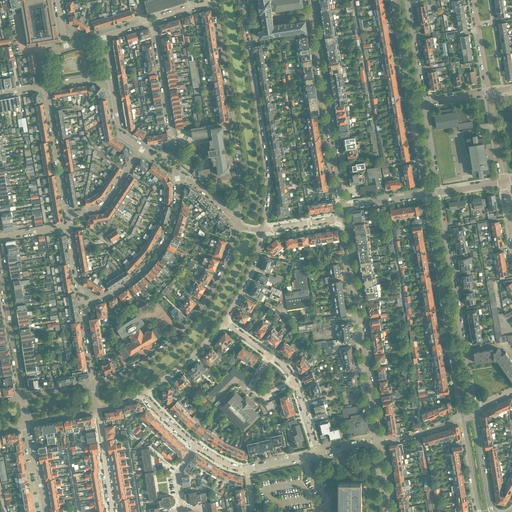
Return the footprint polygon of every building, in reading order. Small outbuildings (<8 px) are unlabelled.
[(18,0),(20,6),(21,9),(26,39),(25,39),(27,47),(34,46),(38,45),(42,44),(58,42),(57,34),(56,34),(55,28),(56,28),(54,21),(52,9),(50,0),(18,0)] [(146,0),(144,1),(147,13),(151,12),(151,13),(157,11),(157,10),(163,8),(164,9),(170,7),(170,6),(176,4),(176,5),(183,3),(182,2),(186,1),(185,0),(146,0)] [(294,38),(298,37),(302,37),(308,36),(307,33),(306,30),(305,22),(287,25),(273,27),(272,14),(272,12),(274,12),(274,13),(303,9),(301,0),(272,0),(270,1),(269,0),(258,0),(259,3),(257,3),(258,6),(259,13),(259,16),(260,15),(263,32),(258,32),(259,41),(275,38),(285,36),(286,41),(294,39),(294,38)] [(425,5),(417,7),(418,14),(426,12),(428,12),(427,5),(425,5)] [(124,7),(122,7),(125,19),(131,18),(129,10),(128,10),(126,10),(124,7)] [(73,16),(68,17),(69,25),(72,24),(76,18),(77,16),(79,12),(74,13),(74,15),(75,16),(74,17),(73,16)] [(107,12),(106,13),(107,17),(109,24),(109,25),(115,23),(112,16),(109,17),(108,12),(107,12)] [(426,12),(418,14),(419,20),(427,19),(434,18),(433,15),(429,16),(428,12),(426,12)] [(102,13),(100,14),(104,26),(109,25),(109,24),(107,17),(106,13),(103,14),(103,13),(102,13)] [(76,18),(72,24),(77,27),(83,17),(81,16),(78,20),(76,18)] [(83,17),(77,27),(81,30),(85,24),(83,22),(85,18),(83,17)] [(92,18),(90,19),(92,26),(93,26),(94,29),(99,28),(98,28),(96,20),(93,21),(92,18)] [(427,19),(419,20),(420,27),(428,25),(430,25),(429,21),(434,20),(434,18),(427,19)] [(85,24),(81,30),(82,33),(89,31),(88,26),(87,25),(88,23),(87,22),(85,24)] [(333,26),(324,27),(325,34),(336,32),(335,25),(333,26)] [(420,27),(419,28),(420,30),(421,31),(421,33),(431,32),(432,31),(432,32),(434,32),(434,30),(432,30),(431,25),(430,25),(428,25),(420,27)] [(143,30),(137,32),(140,40),(140,41),(145,40),(145,38),(143,30)] [(430,38),(422,39),(423,46),(431,45),(434,44),(433,37),(430,38)] [(261,44),(252,46),(253,52),(255,52),(255,53),(268,51),(267,49),(262,50),(261,44)] [(423,46),(423,47),(423,50),(424,53),(432,51),(435,51),(439,50),(439,47),(435,48),(434,44),(431,45),(423,46)] [(13,54),(11,46),(5,47),(9,69),(17,68),(15,57),(13,54)] [(268,51),(255,53),(256,59),(257,58),(257,60),(260,60),(260,59),(264,58),(264,55),(265,54),(264,54),(268,53),(268,51)] [(340,54),(328,56),(329,63),(341,61),(340,56),(340,54)] [(433,58),(425,59),(427,66),(431,65),(437,64),(435,57),(433,58)] [(260,60),(257,60),(258,67),(270,66),(270,63),(266,64),(266,61),(265,62),(264,58),(260,59),(260,60)] [(192,61),(189,61),(193,87),(198,87),(194,60),(192,61)] [(270,66),(258,67),(260,75),(262,74),(263,75),(267,74),(266,69),(267,69),(267,68),(271,68),(270,66)] [(342,67),(330,69),(331,74),(343,73),(346,72),(345,66),(342,67)] [(429,78),(438,77),(437,71),(444,70),(444,67),(436,68),(436,71),(428,73),(429,78)] [(455,86),(461,85),(459,76),(462,76),(461,67),(458,67),(459,75),(453,76),(454,82),(453,83),(454,85),(455,85),(455,86)] [(466,77),(466,80),(468,80),(468,84),(476,83),(474,71),(466,72),(467,76),(466,77)] [(145,79),(145,81),(157,79),(156,73),(144,75),(145,77),(149,77),(149,78),(145,79)] [(260,76),(259,77),(260,82),(272,80),(272,78),(268,79),(268,78),(267,78),(267,74),(263,75),(262,74),(260,75),(260,76)] [(221,79),(213,81),(214,87),(214,88),(223,86),(223,85),(222,80),(221,80),(221,79)] [(272,80),(260,82),(261,88),(262,88),(262,90),(264,90),(265,89),(269,88),(268,84),(269,84),(269,83),(273,83),(272,80)] [(434,90),(438,89),(438,90),(442,89),(441,82),(439,83),(430,84),(431,90),(431,91),(434,90)] [(92,91),(95,93),(100,87),(96,84),(95,86),(92,84),(89,88),(91,90),(89,92),(90,92),(92,91)] [(343,85),(333,86),(334,93),(344,92),(346,91),(345,88),(344,88),(343,85)] [(213,91),(212,91),(213,95),(215,94),(223,93),(223,92),(224,92),(223,87),(223,86),(214,88),(214,89),(212,89),(213,91)] [(100,87),(95,93),(99,96),(97,97),(98,98),(100,96),(102,98),(105,93),(102,91),(104,89),(100,87)] [(264,90),(262,90),(263,97),(275,95),(278,95),(277,92),(275,93),(271,93),(270,93),(269,88),(265,89),(264,90)] [(316,89),(304,91),(305,94),(305,98),(317,96),(316,89)] [(275,95),(263,97),(264,104),(266,104),(267,105),(271,104),(270,99),(272,99),(272,98),(275,98),(275,95)] [(309,106),(307,107),(307,111),(309,110),(319,109),(318,102),(308,103),(309,106)] [(264,106),(263,106),(264,112),(277,110),(276,108),(276,107),(276,103),(271,104),(267,105),(266,104),(264,104),(264,106)] [(438,111),(434,112),(434,115),(435,115),(437,129),(458,125),(458,129),(472,126),(472,122),(467,122),(466,113),(470,113),(470,111),(469,106),(447,110),(447,114),(438,115),(438,111)] [(277,110),(264,112),(265,120),(268,119),(273,118),(273,114),(274,114),(274,113),(277,113),(277,110)] [(21,111),(19,112),(16,112),(19,127),(23,127),(24,132),(27,132),(25,118),(22,118),(21,111)] [(346,117),(337,118),(339,125),(350,123),(349,119),(349,116),(346,117)] [(268,119),(265,120),(266,125),(267,125),(267,127),(279,125),(278,119),(275,120),(275,123),(274,123),(273,118),(268,119)] [(213,124),(190,128),(191,132),(192,138),(208,136),(209,141),(209,144),(208,145),(209,148),(207,149),(208,156),(210,155),(211,159),(212,159),(213,166),(213,168),(201,170),(201,167),(194,168),(194,172),(193,172),(192,174),(198,178),(199,179),(218,176),(218,174),(228,173),(227,165),(226,165),(224,152),(224,147),(223,147),(221,134),(222,134),(221,126),(213,127),(213,124)] [(267,128),(267,129),(268,134),(270,134),(271,134),(275,134),(275,129),(277,128),(279,128),(279,125),(267,127),(267,128)] [(137,127),(133,134),(137,137),(142,130),(137,127)] [(142,130),(137,137),(141,140),(142,139),(147,142),(146,137),(144,136),(146,133),(142,130)] [(270,134),(268,134),(269,142),(281,140),(281,138),(279,138),(278,133),(276,134),(275,134),(271,134),(270,134)] [(105,140),(101,140),(102,144),(113,137),(112,136),(111,134),(104,135),(105,140)] [(344,137),(345,144),(356,142),(355,140),(358,140),(357,135),(344,137)] [(489,172),(490,172),(488,163),(487,163),(484,147),(485,147),(484,138),(477,139),(477,136),(473,136),(473,138),(467,139),(469,153),(471,153),(472,162),(471,163),(473,176),(480,175),(480,177),(483,177),(483,176),(490,175),(489,172)] [(113,137),(102,144),(104,145),(105,146),(107,143),(111,146),(115,140),(113,139),(113,137)] [(113,148),(110,152),(112,153),(119,143),(115,140),(111,146),(113,148)] [(281,140),(269,142),(270,148),(271,147),(271,149),(273,149),(274,148),(278,148),(279,148),(282,147),(282,142),(281,140)] [(119,143),(112,153),(114,155),(117,150),(119,151),(123,145),(119,143)] [(273,149),(271,149),(272,157),(284,155),(284,152),(283,147),(282,147),(279,148),(278,148),(274,148),(273,149)] [(121,156),(123,158),(128,151),(127,151),(127,150),(125,149),(124,149),(123,148),(118,157),(120,159),(121,156)] [(350,150),(350,153),(348,154),(348,158),(358,156),(357,149),(350,150)] [(128,151),(123,158),(126,159),(124,162),(126,163),(132,154),(131,154),(131,153),(129,152),(128,152),(128,151)] [(284,155),(272,157),(273,164),(276,163),(276,164),(280,163),(280,158),(281,158),(285,157),(284,155)] [(361,169),(366,168),(364,159),(352,161),(352,166),(350,166),(350,172),(361,170),(361,169)] [(138,167),(140,169),(144,163),(144,162),(144,161),(142,160),(141,160),(140,160),(134,168),(136,170),(138,167)] [(144,163),(140,169),(142,170),(141,173),(143,174),(149,165),(148,165),(148,164),(146,163),(145,163),(144,163)] [(274,166),(273,166),(273,172),(286,170),(286,167),(283,168),(282,163),(280,163),(276,164),(276,163),(273,164),(274,166)] [(109,164),(108,166),(119,173),(122,169),(116,165),(114,168),(109,164)] [(152,164),(146,173),(148,174),(149,172),(151,173),(151,174),(152,174),(156,167),(155,167),(156,167),(152,164)] [(108,166),(107,168),(112,171),(110,173),(116,177),(119,173),(108,166)] [(156,167),(152,174),(154,176),(153,177),(152,179),(152,180),(154,181),(160,171),(156,167)] [(368,176),(369,179),(375,178),(376,185),(360,187),(361,194),(383,191),(380,167),(367,169),(368,176)] [(286,170),(273,172),(274,177),(275,177),(276,179),(278,179),(279,178),(283,177),(282,173),(283,173),(283,172),(286,172),(286,170)] [(160,171),(154,181),(155,182),(156,182),(158,180),(158,178),(160,179),(165,174),(160,171)] [(104,172),(103,174),(114,181),(116,177),(110,173),(109,175),(104,172)] [(350,179),(351,184),(364,182),(364,181),(364,177),(363,177),(362,177),(362,174),(359,175),(359,173),(350,175),(350,179)] [(103,174),(102,176),(107,179),(105,181),(111,185),(114,181),(103,174)] [(165,174),(160,179),(162,184),(169,180),(167,176),(166,174),(165,174)] [(130,175),(127,179),(138,186),(139,184),(135,181),(136,179),(130,175)] [(278,179),(276,179),(277,186),(289,184),(288,182),(285,182),(284,177),(283,177),(279,178),(278,179)] [(127,179),(125,183),(131,187),(132,185),(137,188),(138,186),(127,179)] [(99,180),(98,181),(109,189),(111,185),(105,181),(104,183),(99,180)] [(169,180),(162,184),(164,188),(172,187),(172,186),(170,184),(171,183),(169,180)] [(98,181),(97,183),(102,186),(101,188),(106,192),(109,189),(98,181)] [(125,183),(122,187),(133,194),(134,192),(130,189),(131,187),(125,183)] [(289,184),(277,186),(278,193),(280,193),(281,194),(285,193),(284,188),(286,188),(286,187),(289,187),(289,184)] [(186,197),(187,198),(193,190),(188,187),(186,186),(184,188),(182,191),(182,195),(185,198),(186,197)] [(122,187),(120,191),(126,195),(127,193),(132,196),(133,194),(122,187)] [(101,188),(98,193),(102,197),(104,196),(106,192),(101,188)] [(193,190),(187,198),(192,201),(198,194),(193,190)] [(120,191),(117,194),(128,202),(128,201),(131,203),(132,201),(125,196),(126,195),(120,191)] [(278,195),(277,196),(278,201),(291,199),(290,197),(289,198),(288,192),(286,193),(285,193),(281,194),(280,193),(278,193),(278,195)] [(98,193),(93,195),(98,202),(101,200),(101,199),(102,197),(98,193)] [(117,194),(115,198),(121,202),(122,200),(127,203),(128,202),(117,194)] [(93,195),(89,198),(92,204),(94,203),(94,204),(98,202),(93,195)] [(191,203),(189,205),(189,206),(188,207),(189,208),(189,209),(193,205),(194,205),(196,203),(198,205),(203,199),(202,198),(201,196),(200,196),(199,195),(193,201),(194,201),(192,204),(191,203)] [(494,195),(488,196),(490,210),(493,209),(493,211),(496,210),(495,209),(497,209),(494,195)] [(481,197),(473,199),(475,210),(483,208),(483,207),(486,206),(484,199),(481,199),(481,197)] [(115,198),(112,202),(123,209),(124,207),(120,204),(121,202),(115,198)] [(326,199),(326,200),(328,211),(328,210),(330,210),(330,211),(335,210),(333,200),(329,200),(329,198),(326,199)] [(203,199),(198,205),(200,207),(198,209),(200,211),(202,208),(202,209),(207,203),(206,202),(206,201),(204,200),(203,199)] [(278,202),(277,203),(278,209),(288,207),(288,203),(287,203),(287,202),(291,202),(291,199),(278,201),(278,202)] [(76,200),(69,201),(70,206),(72,205),(72,208),(78,207),(76,200)] [(321,212),(324,211),(324,212),(328,211),(326,200),(320,201),(320,203),(321,212)] [(465,200),(457,201),(458,208),(463,207),(463,208),(466,207),(465,200)] [(181,201),(181,207),(187,212),(188,211),(188,210),(189,208),(188,207),(187,206),(181,201)] [(458,208),(457,201),(449,203),(450,209),(451,209),(451,210),(454,209),(458,208)] [(112,202),(110,206),(116,210),(117,208),(122,211),(123,209),(112,202)] [(201,212),(200,213),(202,216),(203,215),(205,216),(207,214),(213,208),(212,208),(212,207),(211,206),(210,205),(208,204),(203,210),(201,212)] [(422,205),(413,207),(414,216),(423,214),(422,205)] [(110,206),(107,209),(113,213),(113,214),(118,217),(119,215),(115,212),(116,210),(110,206)] [(181,207),(180,212),(186,218),(187,216),(187,215),(188,213),(187,212),(181,207)] [(278,209),(276,209),(278,218),(278,217),(279,218),(280,218),(281,218),(282,218),(282,217),(283,217),(283,216),(285,215),(285,216),(290,216),(289,214),(289,213),(288,207),(278,209)] [(207,214),(205,216),(207,218),(206,219),(207,220),(207,221),(209,220),(211,218),(217,213),(215,211),(215,210),(214,209),(213,209),(213,208),(207,214)] [(106,211),(105,212),(111,223),(113,220),(111,218),(113,214),(113,213),(107,209),(106,212),(106,211)] [(103,213),(101,214),(102,221),(107,220),(108,224),(111,223),(105,212),(103,213)] [(180,212),(178,219),(185,222),(185,223),(188,224),(189,222),(185,220),(186,218),(180,212)] [(211,219),(215,224),(222,217),(218,213),(211,219)] [(215,224),(219,228),(226,222),(222,217),(215,224)] [(93,222),(88,219),(87,220),(85,220),(86,227),(93,226),(93,222)] [(178,219),(176,224),(183,227),(186,229),(188,224),(185,223),(185,222),(178,219)] [(226,222),(219,228),(214,233),(214,234),(229,238),(230,231),(229,227),(230,227),(228,225),(229,225),(228,224),(228,223),(227,222),(226,222)] [(416,226),(412,227),(413,233),(422,231),(421,226),(421,225),(421,222),(415,223),(416,224),(416,226)] [(489,222),(477,224),(478,230),(478,231),(481,231),(481,230),(481,229),(480,227),(489,226),(490,225),(490,223),(489,222)] [(150,224),(149,226),(160,232),(162,227),(156,223),(154,226),(150,224)] [(176,224),(175,229),(182,232),(184,233),(185,231),(182,230),(183,227),(176,224)] [(152,231),(151,233),(157,237),(160,232),(149,226),(148,228),(152,231)] [(368,228),(355,230),(355,234),(355,236),(367,234),(369,234),(370,233),(369,228),(368,228)] [(459,230),(454,231),(455,237),(464,235),(463,228),(459,228),(459,230)] [(182,232),(175,229),(173,234),(180,237),(182,232)] [(74,231),(75,238),(82,237),(82,236),(84,236),(83,230),(74,231)] [(107,235),(106,237),(110,242),(111,241),(113,244),(118,241),(120,239),(118,237),(120,235),(116,230),(107,235)] [(145,234),(144,236),(154,242),(157,237),(151,233),(149,236),(145,234)] [(367,234),(355,236),(356,238),(357,242),(370,240),(369,236),(369,234),(367,234)] [(172,237),(171,239),(178,243),(181,244),(183,239),(180,238),(173,235),(172,235),(171,237),(172,237)] [(147,240),(145,243),(151,247),(154,242),(144,236),(143,238),(147,240)] [(211,239),(210,242),(224,246),(225,244),(226,243),(226,241),(217,238),(216,240),(211,238),(211,239)] [(169,241),(169,242),(169,243),(169,244),(176,248),(176,247),(178,243),(171,239),(170,241),(169,241)] [(276,240),(272,244),(278,250),(283,246),(276,240)] [(370,240),(357,242),(357,246),(358,250),(369,248),(371,248),(370,244),(371,244),(370,240)] [(210,242),(209,245),(214,246),(213,249),(222,252),(223,250),(223,249),(224,246),(210,242)] [(145,244),(142,247),(149,252),(151,249),(150,249),(151,247),(145,243),(145,244)] [(167,246),(166,249),(173,252),(176,248),(169,244),(168,245),(168,244),(167,246)] [(278,250),(272,244),(267,248),(273,255),(278,250)] [(141,250),(139,251),(144,256),(146,255),(149,252),(142,247),(141,250)] [(369,248),(358,250),(358,252),(359,256),(371,254),(370,251),(372,250),(372,251),(378,250),(378,247),(371,248),(369,248)] [(165,251),(164,253),(174,259),(175,257),(172,255),(173,252),(166,249),(165,249),(164,250),(165,251)] [(213,249),(212,254),(220,257),(222,252),(213,249)] [(133,251),(132,252),(141,261),(144,256),(139,251),(137,254),(133,251)] [(133,257),(131,260),(137,265),(141,261),(132,252),(130,254),(133,257)] [(162,254),(161,256),(168,261),(169,259),(173,261),(174,259),(164,253),(163,254),(162,254)] [(161,256),(158,260),(164,264),(165,262),(171,266),(173,264),(168,261),(161,256)] [(202,256),(201,259),(216,265),(217,263),(218,263),(219,261),(218,260),(219,260),(210,256),(209,259),(204,257),(202,256)] [(264,260),(263,263),(272,266),(275,267),(278,261),(274,260),(265,257),(265,258),(264,258),(263,260),(264,260)] [(471,258),(458,260),(459,266),(469,264),(472,264),(471,258)] [(126,259),(124,261),(133,269),(137,265),(131,260),(129,262),(126,259)] [(200,259),(199,262),(202,263),(207,265),(206,268),(214,271),(215,270),(215,268),(216,265),(201,259),(200,259)] [(158,260),(155,264),(168,273),(169,271),(163,266),(164,264),(158,260)] [(133,269),(124,261),(122,263),(126,266),(124,268),(129,273),(133,269)] [(261,266),(261,267),(261,268),(261,269),(270,272),(272,266),(263,263),(262,265),(261,266)] [(155,264),(153,267),(161,273),(162,271),(166,274),(168,273),(155,264)] [(469,264),(459,266),(460,271),(464,271),(464,274),(470,273),(470,270),(470,268),(469,264)] [(381,265),(361,268),(361,270),(362,270),(363,274),(364,274),(371,273),(374,272),(374,269),(381,268),(381,265)] [(153,267),(150,270),(162,280),(164,278),(159,275),(161,273),(153,267)] [(197,270),(196,272),(210,279),(212,274),(211,273),(205,270),(204,269),(202,273),(200,272),(201,271),(199,270),(199,271),(197,270)] [(295,289),(301,288),(301,291),(285,294),(287,310),(311,307),(305,269),(295,271),(296,280),(294,280),(295,289)] [(147,273),(146,274),(152,279),(152,278),(154,277),(159,281),(161,282),(162,280),(150,270),(147,273)] [(195,271),(193,273),(198,276),(200,278),(199,280),(205,284),(207,284),(210,279),(196,272),(195,271)] [(363,274),(362,275),(362,277),(363,278),(364,280),(365,280),(372,279),(375,278),(374,272),(371,273),(364,274),(363,274)] [(464,276),(461,277),(462,282),(472,281),(473,281),(472,275),(470,275),(470,273),(464,274),(464,276)] [(146,274),(143,277),(153,288),(155,286),(154,286),(150,281),(151,279),(152,279),(146,274)] [(257,278),(256,279),(257,280),(256,281),(266,285),(268,280),(274,283),(274,281),(278,281),(279,279),(276,278),(269,275),(268,277),(259,274),(258,277),(257,278)] [(83,287),(86,286),(90,280),(91,278),(89,277),(88,279),(87,278),(82,279),(83,287)] [(143,277),(139,280),(146,288),(148,286),(151,289),(151,290),(153,288),(143,277)] [(86,286),(91,289),(97,279),(95,278),(93,282),(90,280),(86,286)] [(91,289),(95,292),(99,286),(97,284),(99,280),(97,279),(91,289)] [(139,280),(136,283),(144,292),(145,294),(146,295),(148,293),(147,292),(144,289),(146,288),(139,280)] [(113,287),(109,281),(105,284),(108,290),(113,287)] [(472,281),(462,282),(463,288),(463,290),(466,289),(467,290),(473,289),(477,289),(476,284),(474,284),(473,281),(472,281)] [(194,286),(193,288),(194,288),(201,293),(205,288),(203,287),(204,287),(195,282),(193,286),(194,286)] [(136,283),(133,285),(137,291),(139,290),(142,293),(144,292),(136,283)] [(254,286),(252,289),(261,293),(263,294),(264,292),(262,291),(264,289),(272,293),(270,297),(278,302),(282,291),(272,287),(271,291),(255,283),(255,284),(254,284),(253,286),(254,286)] [(99,286),(95,292),(96,295),(104,293),(102,288),(101,287),(102,285),(101,284),(99,286)] [(365,287),(364,288),(364,289),(365,290),(365,292),(367,292),(374,291),(377,291),(376,284),(373,285),(365,286),(364,286),(365,287)] [(133,285),(129,288),(135,295),(136,298),(138,300),(140,299),(140,298),(136,293),(137,291),(133,285)] [(194,288),(193,288),(191,287),(189,289),(193,291),(191,294),(197,298),(198,298),(201,293),(194,288)] [(127,289),(122,292),(126,299),(131,295),(132,297),(135,295),(129,288),(127,289)] [(250,293),(250,294),(258,299),(258,300),(261,301),(264,294),(263,294),(261,293),(252,289),(251,291),(250,291),(250,293)] [(467,293),(464,293),(465,299),(474,298),(474,292),(473,292),(473,289),(467,290),(467,293)] [(183,301),(184,302),(191,308),(196,303),(189,297),(190,296),(185,291),(182,295),(186,298),(183,301)] [(367,292),(365,292),(366,295),(365,296),(365,297),(366,298),(366,299),(371,298),(373,299),(374,299),(375,297),(378,297),(377,291),(374,291),(367,292)] [(122,292),(117,296),(121,302),(126,299),(122,292)] [(112,299),(112,300),(117,308),(122,305),(119,300),(118,301),(116,297),(115,298),(114,297),(112,299)] [(256,304),(256,303),(247,298),(242,307),(251,312),(254,307),(256,308),(258,305),(256,304)] [(117,308),(112,300),(111,300),(111,299),(109,301),(108,302),(110,305),(109,306),(112,311),(117,308)] [(184,302),(183,301),(181,299),(179,301),(183,304),(180,307),(187,313),(191,308),(184,302)] [(105,302),(95,306),(96,313),(105,311),(106,311),(105,302)] [(369,306),(368,306),(368,311),(369,311),(379,309),(379,305),(380,305),(379,302),(373,303),(373,304),(368,304),(369,306)] [(177,310),(172,314),(175,317),(173,318),(176,321),(177,319),(179,321),(180,321),(182,319),(182,318),(184,316),(177,310)] [(239,315),(237,319),(239,320),(239,321),(242,323),(243,322),(245,324),(247,320),(248,321),(250,317),(249,316),(250,315),(247,313),(246,314),(240,311),(238,315),(239,315)] [(123,323),(116,329),(121,338),(129,333),(130,335),(128,336),(132,341),(130,342),(130,341),(125,344),(125,345),(124,346),(118,350),(123,357),(129,354),(129,355),(140,348),(145,345),(145,344),(156,338),(156,337),(161,334),(156,326),(151,330),(149,331),(149,329),(144,333),(144,334),(143,335),(139,329),(138,330),(137,328),(138,328),(143,323),(138,314),(123,323)] [(256,329),(254,332),(261,337),(265,331),(269,326),(263,321),(259,325),(258,326),(257,325),(255,329),(256,329)] [(318,323),(319,329),(319,333),(324,332),(323,329),(329,328),(329,326),(330,326),(329,321),(318,323)] [(273,328),(265,340),(268,342),(268,341),(270,343),(277,335),(276,335),(278,332),(277,331),(273,328)] [(277,335),(270,343),(272,345),(275,348),(282,339),(279,337),(283,331),(281,329),(278,332),(276,335),(277,335)] [(372,337),(373,340),(384,338),(383,332),(372,333),(372,334),(371,335),(372,336),(372,337)] [(222,336),(219,339),(226,345),(229,342),(230,343),(233,339),(225,333),(222,337),(222,336)] [(338,340),(334,341),(335,346),(346,344),(345,342),(347,342),(347,341),(351,340),(350,334),(338,336),(338,340)] [(481,337),(471,338),(472,344),(476,343),(477,346),(483,345),(482,345),(485,345),(491,344),(490,341),(485,342),(485,341),(482,342),(481,337)] [(374,345),(374,346),(383,345),(385,345),(384,338),(373,340),(373,343),(373,345),(374,345)] [(226,345),(219,339),(216,342),(217,343),(216,344),(225,352),(226,350),(226,349),(228,347),(226,345)] [(279,350),(284,354),(289,347),(284,343),(282,345),(283,345),(279,350)] [(289,347),(284,354),(289,357),(292,353),(293,353),(298,349),(291,344),(289,347)] [(345,345),(334,347),(334,350),(340,349),(341,354),(352,352),(352,351),(352,349),(351,349),(351,347),(345,347),(345,345)] [(383,345),(374,346),(374,349),(374,350),(374,351),(375,352),(375,353),(384,351),(386,351),(385,345),(383,345)] [(237,356),(242,359),(248,351),(243,347),(237,356)] [(102,348),(94,350),(94,353),(94,355),(95,355),(95,356),(95,358),(99,356),(99,355),(103,354),(102,348)] [(493,351),(493,349),(474,352),(475,363),(497,359),(511,380),(511,361),(505,352),(501,355),(500,353),(501,350),(497,348),(496,351),(493,351)] [(209,351),(208,353),(214,359),(215,361),(216,362),(222,355),(218,351),(216,353),(212,349),(211,349),(210,351),(209,351)] [(242,359),(247,363),(253,355),(252,354),(253,354),(250,352),(250,353),(248,351),(242,359)] [(376,361),(379,361),(380,364),(385,363),(387,363),(386,359),(385,359),(384,352),(381,353),(382,354),(375,355),(376,361)] [(204,358),(203,358),(208,362),(207,363),(210,366),(215,361),(214,359),(208,353),(206,355),(205,355),(204,357),(204,358)] [(228,364),(229,363),(230,361),(224,355),(222,358),(228,364)] [(253,355),(247,363),(252,366),(254,364),(255,365),(257,362),(256,361),(258,358),(253,355)] [(305,355),(293,363),(295,366),(296,365),(298,368),(307,361),(306,359),(307,358),(305,355)] [(307,361),(298,368),(299,370),(301,373),(310,367),(308,364),(310,362),(310,363),(314,360),(313,357),(311,358),(307,361)] [(106,360),(104,361),(108,372),(110,372),(110,373),(115,371),(113,367),(115,367),(115,366),(115,365),(115,364),(114,363),(113,363),(112,364),(111,361),(107,363),(106,360)] [(103,364),(99,366),(100,369),(99,369),(100,372),(101,372),(103,376),(107,374),(106,373),(108,372),(104,361),(102,362),(103,364)] [(342,370),(337,371),(338,374),(343,373),(348,372),(348,370),(354,369),(354,366),(355,366),(354,364),(354,363),(345,365),(342,365),(343,370),(342,370)] [(194,367),(193,367),(201,376),(201,375),(204,373),(207,376),(209,374),(200,364),(199,365),(198,364),(194,367)] [(35,367),(25,369),(26,373),(27,378),(37,376),(36,374),(35,367)] [(192,369),(189,372),(192,375),(191,376),(194,379),(195,378),(196,380),(201,376),(193,367),(192,368),(192,369)] [(205,397),(210,401),(234,376),(243,381),(246,376),(233,368),(205,397)] [(304,381),(305,380),(306,383),(315,378),(316,379),(318,378),(316,375),(318,375),(314,368),(304,374),(305,376),(303,377),(303,378),(304,381)] [(344,376),(343,376),(343,381),(347,381),(356,379),(357,378),(356,376),(356,375),(355,374),(349,375),(348,372),(343,373),(344,376)] [(3,376),(0,376),(0,381),(1,387),(2,396),(3,396),(6,396),(6,395),(8,395),(13,394),(14,393),(13,389),(11,376),(11,375),(3,376)] [(181,378),(179,379),(179,380),(185,387),(187,385),(187,386),(190,383),(190,382),(192,381),(190,378),(188,380),(184,375),(181,377),(180,377),(181,378)] [(37,376),(27,378),(29,389),(30,390),(39,389),(39,388),(41,388),(39,376),(37,376)] [(177,380),(174,383),(177,388),(176,389),(178,392),(180,390),(180,391),(183,389),(183,388),(185,387),(179,380),(179,379),(177,381),(177,380)] [(308,387),(310,393),(319,389),(325,387),(324,385),(319,387),(316,380),(309,383),(310,386),(308,387)] [(163,394),(163,395),(175,397),(174,397),(174,393),(174,391),(174,389),(171,389),(167,389),(164,389),(164,391),(162,391),(162,394),(163,394)] [(319,389),(310,393),(312,398),(315,397),(319,396),(320,397),(328,394),(327,392),(321,395),(319,389)] [(245,394),(243,396),(244,397),(242,399),(235,391),(220,407),(244,431),(259,415),(252,408),(255,405),(245,394)] [(175,397),(163,395),(163,397),(164,397),(163,399),(163,401),(165,402),(169,403),(172,403),(173,401),(174,401),(175,397)] [(280,398),(282,404),(292,401),(290,395),(280,398)] [(314,405),(315,411),(325,408),(324,404),(327,404),(326,398),(319,400),(320,403),(314,405)] [(392,401),(383,402),(384,409),(393,408),(396,407),(395,400),(394,400),(392,401)] [(176,403),(170,409),(173,412),(173,411),(175,412),(180,407),(183,404),(179,401),(176,403)] [(282,404),(284,410),(294,407),(293,405),(294,405),(292,401),(282,404)] [(450,401),(443,404),(446,413),(447,412),(449,412),(449,411),(452,410),(450,401)] [(506,401),(499,404),(503,412),(508,409),(506,405),(508,404),(506,401)] [(442,402),(436,405),(437,407),(441,415),(443,414),(444,414),(445,413),(446,413),(443,404),(442,402)] [(138,403),(135,403),(137,411),(145,410),(144,406),(143,407),(143,405),(140,405),(140,404),(138,403)] [(180,407),(175,412),(176,413),(175,414),(178,417),(184,410),(186,408),(183,404),(180,407)] [(499,404),(494,406),(498,414),(503,412),(499,404)] [(436,405),(431,407),(432,409),(435,417),(436,417),(437,417),(438,417),(438,416),(441,415),(437,407),(436,405)] [(358,406),(342,408),(344,422),(345,422),(347,433),(350,433),(351,437),(356,436),(356,435),(367,433),(367,430),(368,430),(366,416),(365,416),(364,417),(363,414),(364,414),(364,413),(360,414),(358,414),(357,411),(359,411),(358,406)] [(494,406),(489,408),(489,409),(492,415),(493,416),(498,414),(494,406)] [(184,410),(178,417),(181,420),(182,419),(183,420),(188,414),(190,412),(193,409),(192,407),(189,410),(186,408),(184,410)] [(294,407),(284,410),(286,416),(287,416),(288,420),(295,418),(294,414),(296,414),(294,407)] [(325,408),(315,411),(317,417),(323,415),(324,418),(331,416),(329,410),(326,411),(325,408)] [(146,409),(139,416),(144,421),(150,414),(150,413),(150,412),(148,411),(147,411),(146,410),(146,409)] [(432,409),(426,411),(430,419),(432,418),(433,419),(434,418),(435,417),(432,409)] [(482,413),(481,414),(488,417),(492,415),(489,409),(482,413)] [(426,411),(421,414),(425,424),(428,422),(429,421),(428,420),(430,419),(426,411)] [(150,414),(144,421),(147,423),(148,425),(154,418),(153,416),(153,415),(152,414),(150,414)] [(188,414),(183,420),(184,421),(183,422),(186,425),(192,418),(188,414)] [(481,414),(480,415),(482,424),(488,423),(488,417),(481,414)] [(92,416),(84,417),(86,428),(86,432),(96,430),(95,426),(93,416),(92,416)] [(192,418),(186,425),(189,428),(190,427),(191,428),(197,422),(198,419),(194,416),(192,418)] [(84,417),(77,418),(79,428),(79,429),(86,428),(84,417)] [(77,418),(71,419),(73,431),(73,430),(73,431),(74,433),(80,432),(79,429),(79,428),(77,418)] [(148,425),(145,428),(149,432),(152,429),(159,422),(157,420),(154,418),(155,418),(154,418),(148,425)] [(71,419),(64,420),(67,433),(73,431),(73,430),(73,431),(71,419)] [(197,422),(191,428),(193,429),(192,430),(195,432),(201,425),(203,423),(198,419),(197,422)] [(289,422),(291,428),(292,428),(294,435),(291,436),(292,442),(292,443),(293,447),(302,444),(301,441),(304,440),(299,425),(297,425),(296,420),(289,422)] [(318,423),(318,424),(320,434),(321,434),(321,435),(320,435),(321,439),(322,441),(328,440),(328,441),(331,441),(341,439),(341,438),(343,437),(340,428),(339,428),(334,430),(333,429),(331,427),(330,427),(328,422),(328,420),(320,422),(318,423)] [(63,421),(56,422),(57,431),(58,433),(58,438),(60,437),(62,446),(61,445),(60,445),(60,449),(67,448),(67,445),(65,435),(63,421)] [(56,422),(49,423),(52,443),(56,443),(54,431),(57,431),(56,422)] [(159,422),(152,429),(156,433),(163,426),(160,423),(159,422)] [(49,423),(42,424),(43,433),(44,433),(47,433),(48,444),(52,443),(49,423)] [(35,427),(36,438),(38,447),(43,446),(42,441),(41,438),(44,438),(44,433),(43,433),(42,424),(36,426),(35,427)] [(201,425),(195,432),(195,433),(196,432),(197,433),(196,433),(199,436),(200,435),(202,437),(207,430),(205,429),(207,426),(204,424),(202,426),(201,425)] [(163,426),(156,433),(161,437),(167,430),(165,428),(165,427),(164,426),(163,426)] [(202,437),(201,437),(204,440),(205,439),(207,440),(213,430),(211,429),(211,430),(210,430),(210,431),(207,429),(207,430),(202,437)] [(84,436),(80,436),(81,439),(83,438),(87,437),(96,436),(96,430),(86,432),(87,435),(84,436)] [(162,438),(159,441),(162,444),(165,441),(171,434),(171,433),(169,432),(167,430),(161,437),(162,438)] [(213,430),(207,440),(208,441),(207,442),(211,444),(216,436),(218,433),(215,432),(213,430)] [(11,433),(12,441),(12,445),(14,452),(23,451),(20,432),(19,431),(18,431),(11,433)] [(282,431),(276,433),(279,446),(283,446),(284,448),(286,448),(282,431)] [(11,433),(5,434),(6,444),(7,446),(9,446),(10,450),(10,452),(14,452),(12,445),(12,441),(11,433)] [(270,434),(270,436),(270,437),(271,437),(274,451),(276,450),(276,447),(279,446),(276,433),(270,434)] [(171,434),(165,441),(169,445),(176,438),(174,436),(171,434)] [(216,436),(211,444),(214,446),(215,445),(216,446),(220,439),(216,436)] [(270,436),(265,438),(268,451),(271,450),(272,453),(275,453),(274,451),(271,437),(270,437),(270,436)] [(176,438),(169,445),(174,449),(180,442),(180,441),(180,442),(177,439),(176,438)] [(265,438),(259,439),(263,455),(265,455),(264,452),(268,451),(265,438)] [(116,439),(107,440),(109,449),(122,447),(121,445),(116,445),(116,443),(117,443),(116,439)] [(220,439),(216,446),(218,447),(217,448),(220,450),(225,442),(220,439)] [(259,439),(253,440),(256,454),(259,453),(260,456),(263,455),(259,439)] [(256,454),(253,440),(246,442),(250,456),(250,458),(253,458),(252,455),(256,454)] [(180,442),(174,449),(178,452),(184,446),(184,445),(184,444),(183,443),(182,443),(181,443),(180,442)] [(225,442),(220,450),(224,452),(225,451),(226,452),(230,444),(225,442)] [(230,444),(226,452),(228,452),(227,453),(231,455),(235,447),(230,444)] [(184,446),(178,452),(182,456),(183,457),(188,450),(187,448),(187,447),(185,446),(184,446)] [(235,447),(231,455),(234,456),(235,456),(237,456),(240,449),(235,447)] [(240,449),(237,456),(238,457),(238,458),(242,459),(245,459),(248,459),(248,456),(247,452),(245,452),(245,451),(240,449)] [(187,466),(184,470),(190,474),(193,469),(196,465),(201,456),(197,454),(195,454),(194,456),(189,463),(191,465),(189,467),(187,466)] [(201,456),(196,465),(201,468),(206,460),(201,456)] [(206,460),(201,468),(206,472),(211,463),(206,460)] [(211,463),(206,472),(211,475),(216,466),(211,463)] [(216,466),(211,475),(212,474),(218,476),(221,469),(220,468),(219,468),(218,468),(216,467),(216,466)] [(221,469),(218,476),(223,479),(226,472),(224,471),(224,470),(223,469),(222,469),(221,469)] [(226,472),(223,479),(229,481),(232,474),(231,474),(231,473),(230,473),(229,473),(226,472)] [(123,474),(115,475),(115,478),(116,483),(124,481),(124,479),(129,478),(129,476),(123,477),(123,474)] [(232,474),(229,481),(235,484),(237,476),(235,475),(234,474),(233,474),(232,474)] [(360,511),(360,482),(339,482),(339,511),(360,511)] [(501,482),(494,483),(495,492),(496,493),(499,492),(499,491),(500,491),(500,488),(500,487),(501,487),(501,485),(503,484),(503,482),(501,482)] [(502,496),(501,504),(505,505),(511,495),(510,495),(507,493),(505,495),(505,496),(502,496)]
